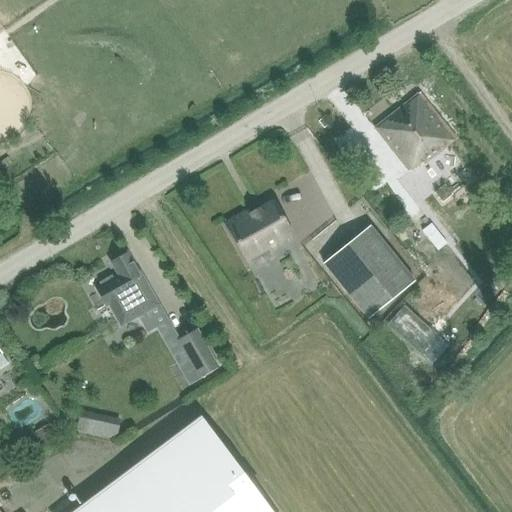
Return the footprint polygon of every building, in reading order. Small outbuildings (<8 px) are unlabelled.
[(455,142),(418,95),(374,129),(408,173),(418,165),(422,168),(455,142)] [(266,248),(291,234),(273,203),(249,216),(247,213),(227,224),(246,259),(249,258),(252,262),(256,265),(262,265),(266,262),(269,258),(269,253),(266,248)] [(368,320),(415,282),(370,226),(323,264),(368,320)] [(436,254),(446,246),(436,233),(426,241),(436,254)] [(117,320),(153,299),(127,253),(110,262),(119,277),(112,280),(111,277),(100,283),(102,286),(96,290),(105,306),(108,304),(117,320)] [(198,379),(218,367),(196,329),(182,337),(176,340),(198,379)] [(0,352),(0,370),(9,365),(1,354),(0,352)] [(22,395),(30,410),(48,400),(40,386),(22,395)] [(118,418),(81,412),(77,432),(114,438),(118,418)] [(270,511),(198,415),(67,511),(270,511)] [(35,433),(41,444),(56,436),(49,424),(35,433)]
